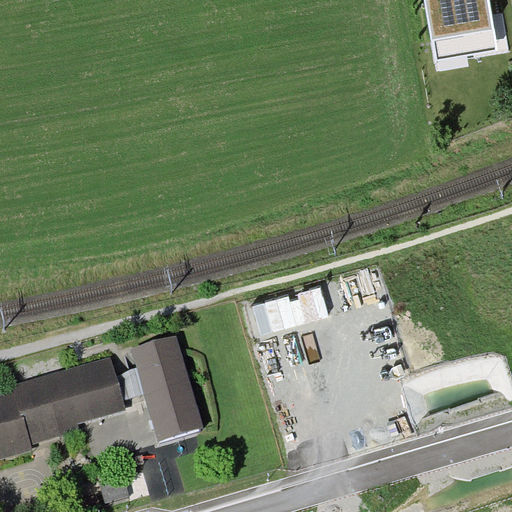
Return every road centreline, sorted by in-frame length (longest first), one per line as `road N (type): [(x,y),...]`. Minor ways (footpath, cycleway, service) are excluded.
road 1 (track): [(0,352),(457,235),(511,210)]
road 2 (residential): [(250,511),(511,435)]
